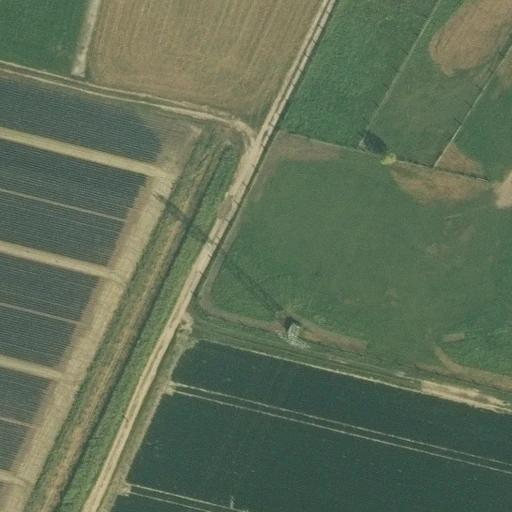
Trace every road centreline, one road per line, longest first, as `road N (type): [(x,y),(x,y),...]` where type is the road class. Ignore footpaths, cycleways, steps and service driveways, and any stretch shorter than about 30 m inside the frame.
road 1 (track): [(331,0),(88,511)]
road 2 (track): [(179,321),(511,407)]
road 3 (track): [(0,69),(266,136)]
